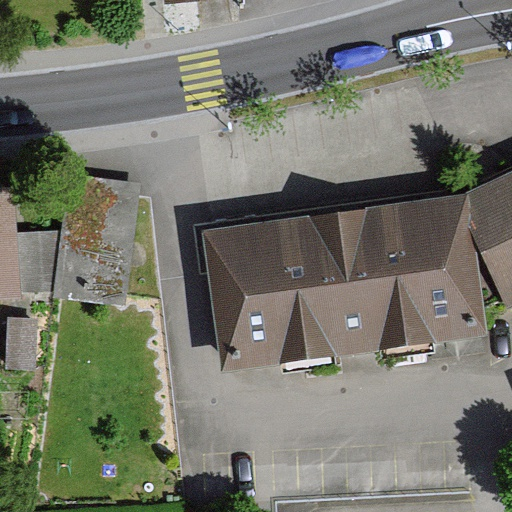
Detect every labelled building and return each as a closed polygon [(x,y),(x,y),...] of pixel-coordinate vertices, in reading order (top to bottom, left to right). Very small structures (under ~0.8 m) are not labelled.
[(222,0),(170,0),(171,8),(223,4),(222,0)] [(511,164),(460,187),(511,302),(511,301),(511,164)] [(460,187),(197,224),(217,380),(485,345),(460,187)] [(125,196),(66,188),(53,283),(112,291),(125,196)] [(0,305),(17,305),(13,194),(0,194),(0,305)]
